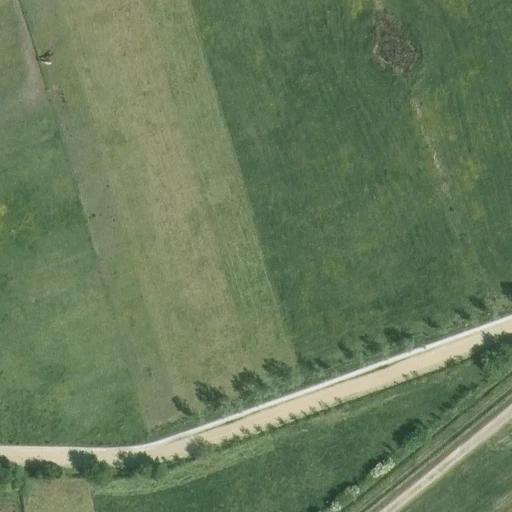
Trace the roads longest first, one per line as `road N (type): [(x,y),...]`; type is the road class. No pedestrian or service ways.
road 1 (track): [(0,460),(148,462),(511,331)]
road 2 (track): [(356,511),(511,385)]
